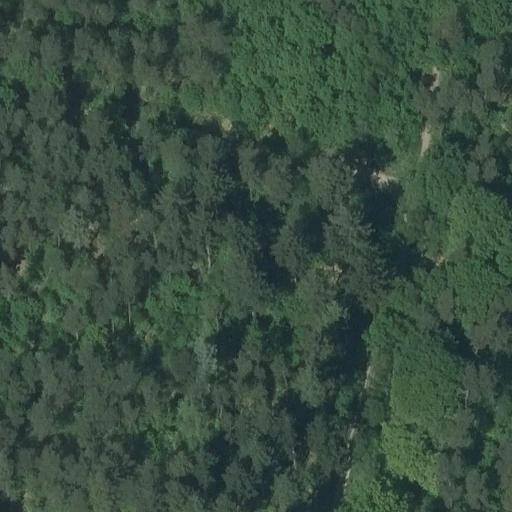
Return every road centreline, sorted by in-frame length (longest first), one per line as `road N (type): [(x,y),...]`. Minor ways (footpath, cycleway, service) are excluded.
road 1 (unknown): [(0,141),(319,204),(358,206),(413,186),(511,192)]
road 2 (track): [(0,106),(413,186)]
road 3 (track): [(413,186),(336,511)]
road 4 (track): [(452,0),(413,186)]
